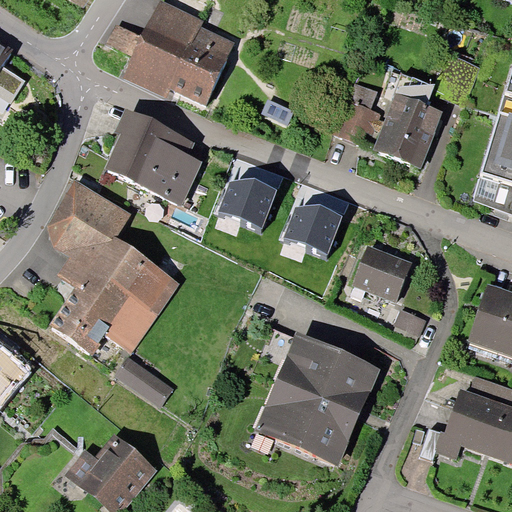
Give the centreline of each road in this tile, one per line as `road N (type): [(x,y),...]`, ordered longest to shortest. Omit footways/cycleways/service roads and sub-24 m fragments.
road 1 (residential): [(82,75),(419,212)]
road 2 (residential): [(373,497),(449,311),(419,212)]
road 3 (residential): [(82,75),(69,146),(38,214),(0,267)]
